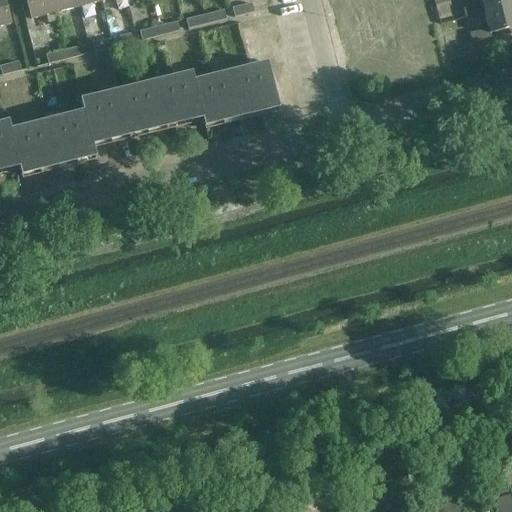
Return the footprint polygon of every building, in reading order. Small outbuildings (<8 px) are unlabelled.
[(0,0),(0,28),(12,25),(5,0),(0,0)] [(56,22),(54,15),(57,14),(53,0),(27,0),(33,20),(46,17),(48,24),(56,22)] [(53,0),(57,14),(80,8),(78,0),(53,0)] [(78,0),(80,8),(104,2),(103,0),(78,0)] [(485,9),(511,2),(511,0),(482,0),(483,5),(465,10),(467,19),(486,14),(485,9)] [(473,43),(493,38),(492,34),(511,29),(511,2),(485,9),(486,14),(490,29),(471,34),(473,43)] [(237,18),(256,13),(253,4),(235,9),(237,18)] [(209,25),(228,20),(226,11),(206,16),(209,25)] [(190,30),(209,25),(206,16),(188,21),(190,30)] [(162,37),(181,32),(179,23),(160,28),(162,37)] [(144,42),(162,37),(160,28),(141,32),(144,42)] [(115,49),(134,44),(132,35),(113,40),(115,49)] [(97,54),(115,49),(113,40),(94,44),(97,54)] [(69,61),(88,56),(86,47),(66,51),(69,61)] [(51,65),(69,61),(66,51),(48,56),(51,65)] [(4,77),(23,72),(21,63),(2,68),(4,77)] [(262,114),(279,110),(281,110),(269,63),(250,68),(262,114)] [(243,119),(262,114),(250,68),(232,72),(243,119)] [(225,124),(243,119),(232,72),(213,77),(225,124)] [(195,82),(193,73),(174,78),(185,121),(203,116),(204,116),(195,82)] [(206,128),(225,124),(213,77),(195,82),(204,116),(203,116),(206,128)] [(166,126),(185,121),(174,78),(156,82),(166,126)] [(148,130),(166,126),(156,82),(138,87),(148,130)] [(130,135),(148,130),(138,87),(119,91),(130,135)] [(111,139),(130,135),(119,91),(101,96),(111,139)] [(94,144),(111,139),(101,96),(82,100),(85,112),(93,144),(94,144)] [(97,159),(94,144),(93,144),(85,112),(67,117),(79,164),(97,159)] [(60,168),(79,164),(67,117),(49,121),(60,168)] [(42,173),(60,168),(49,121),(30,126),(39,161),(42,173)] [(11,131),(12,131),(10,122),(0,124),(0,164),(1,170),(20,165),(11,131)] [(23,177),(42,173),(39,161),(30,126),(12,131),(11,131),(20,165),(23,177)]
